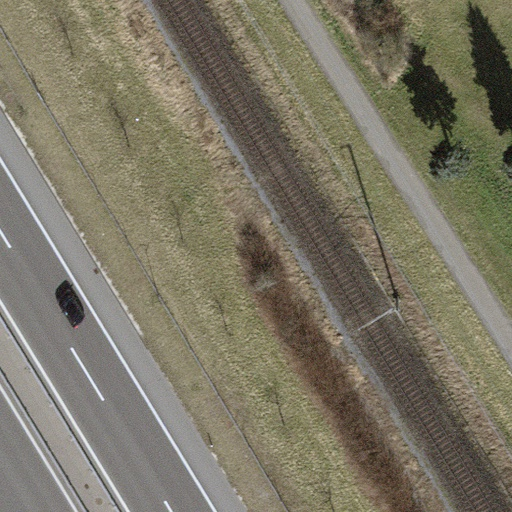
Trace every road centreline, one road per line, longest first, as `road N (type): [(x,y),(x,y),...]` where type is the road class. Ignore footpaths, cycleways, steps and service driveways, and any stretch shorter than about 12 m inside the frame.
road 1 (track): [(511,345),(295,0)]
road 2 (motorway): [(174,511),(0,225)]
